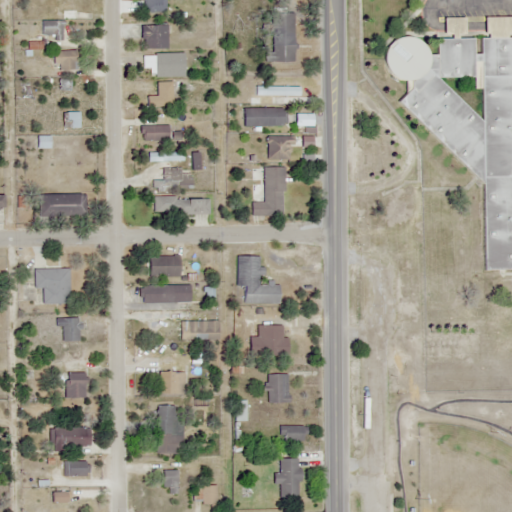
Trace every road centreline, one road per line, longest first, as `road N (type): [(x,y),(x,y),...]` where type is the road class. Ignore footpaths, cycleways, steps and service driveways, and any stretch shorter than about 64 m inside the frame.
road 1 (residential): [(117,511),(108,0)]
road 2 (secondary): [(335,511),(334,0)]
road 3 (residential): [(333,232),(0,238)]
